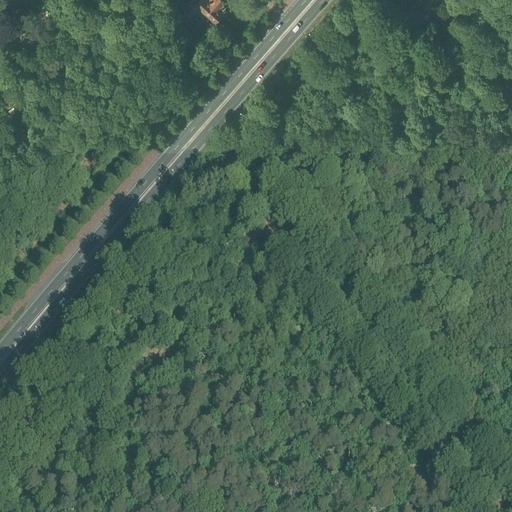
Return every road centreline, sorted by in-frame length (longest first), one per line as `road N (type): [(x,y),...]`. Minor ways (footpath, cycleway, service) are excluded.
road 1 (track): [(0,468),(13,453),(51,437),(114,381),(146,337),(234,269),(284,192),(412,126),(423,110),(430,34),(460,0)]
road 2 (primary): [(0,373),(323,0)]
road 3 (primary): [(305,0),(0,352)]
road 4 (track): [(269,222),(499,511)]
